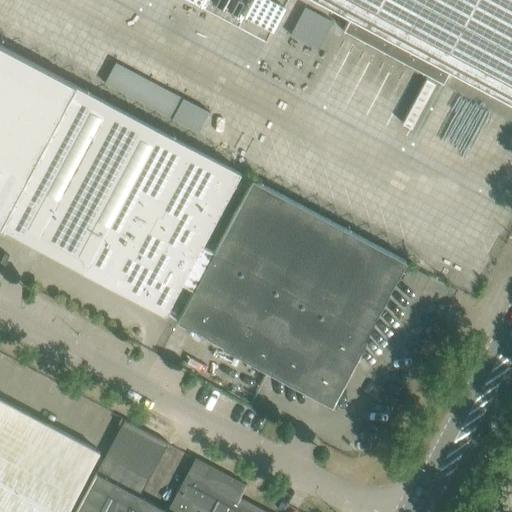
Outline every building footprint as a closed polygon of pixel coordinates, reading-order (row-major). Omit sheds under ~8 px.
[(511,0),(199,0),(265,34),(264,36),(266,36),(284,0),(319,0),(350,16),(343,29),(442,82),(449,69),(511,102),(511,0)] [(305,3),(290,31),(318,46),(333,18),(305,3)] [(0,224),(74,84),(0,44),(0,224)] [(180,282),(193,289),(213,251),(200,245),(239,172),(74,84),(0,224),(0,225),(163,313),(164,312),(164,313),(180,282)] [(197,131),(208,111),(185,99),(175,120),(197,131)] [(330,401),(405,261),(252,179),(213,251),(193,289),(177,320),(193,329),(194,328),(206,335),(330,402),(330,401)] [(4,253),(0,259),(0,261),(4,264),(9,256),(4,253)] [(0,398),(0,511),(66,511),(99,451),(0,398)] [(74,511),(269,511),(240,496),(246,484),(195,456),(195,457),(167,509),(96,472),(74,511)]
